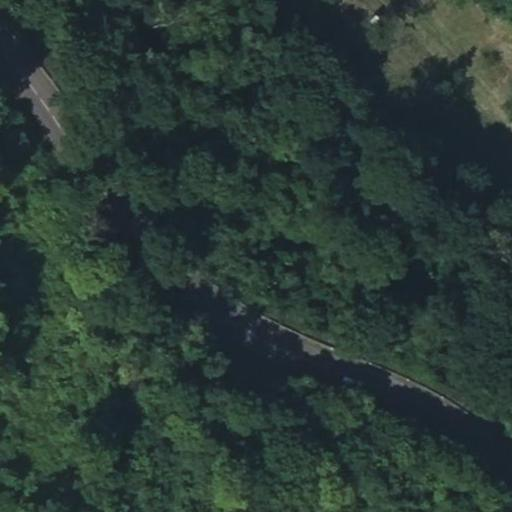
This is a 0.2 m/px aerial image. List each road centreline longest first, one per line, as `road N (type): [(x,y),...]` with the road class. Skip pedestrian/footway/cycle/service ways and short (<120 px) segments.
road 1 (secondary): [(511,471),(460,421),(221,313),(128,226),(0,44)]
road 2 (track): [(511,150),(373,0)]
